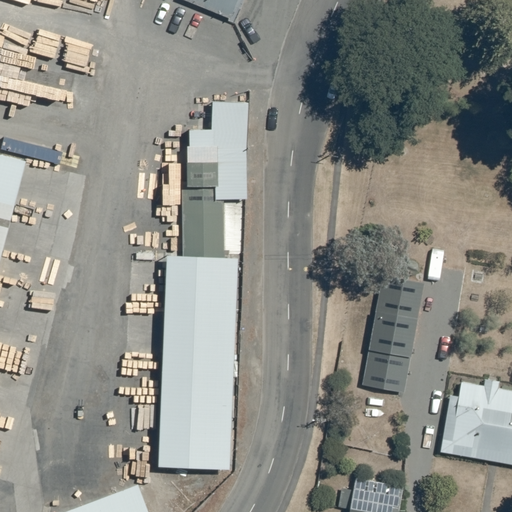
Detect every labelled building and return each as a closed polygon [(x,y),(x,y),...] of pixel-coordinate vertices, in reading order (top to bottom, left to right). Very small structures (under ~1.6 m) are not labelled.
[(187,0),(230,18),(237,0),(187,0)] [(189,128),(189,144),(217,143),(217,184),(215,184),(215,198),(224,198),(247,198),(246,146),(248,101),(213,100),(211,128),(189,128)] [(183,254),(225,256),(224,198),(215,198),(215,184),(217,184),(217,143),(189,144),(187,144),(187,161),(162,161),(162,195),(182,195),(183,254)] [(0,257),(26,159),(0,152),(0,257)] [(230,467),(237,256),(225,256),(183,254),(167,253),(158,464),(230,467)] [(382,274),(368,348),(411,357),(425,281),(382,274)] [(440,451),(511,463),(511,389),(498,387),(499,381),(485,378),(484,384),(461,380),(459,395),(450,393),(440,451)] [(338,507),(350,509),(348,511),(398,511),(403,486),(356,477),(353,489),(342,487),(338,507)] [(149,511),(138,482),(59,511),(149,511)]
